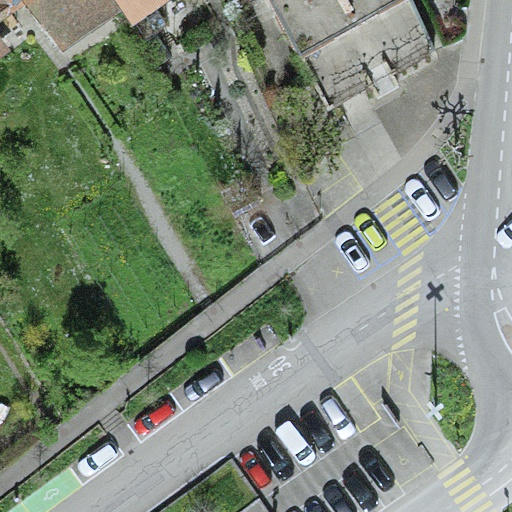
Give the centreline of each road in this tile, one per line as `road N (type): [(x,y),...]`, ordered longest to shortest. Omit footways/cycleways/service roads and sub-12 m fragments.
road 1 (residential): [(493,239),(94,511)]
road 2 (trunk): [(511,362),(301,511)]
road 3 (tertiary): [(493,239),(511,13)]
